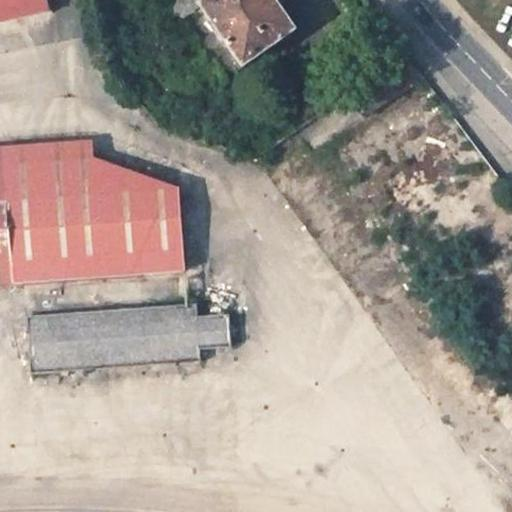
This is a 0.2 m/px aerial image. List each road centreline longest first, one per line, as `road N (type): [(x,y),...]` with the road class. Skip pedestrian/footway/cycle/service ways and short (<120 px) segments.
road 1 (unknown): [(410,486),(229,197),(198,163),(150,126),(82,93),(0,89)]
road 2 (unknown): [(410,486),(5,483)]
road 3 (secondary): [(424,0),(511,102)]
